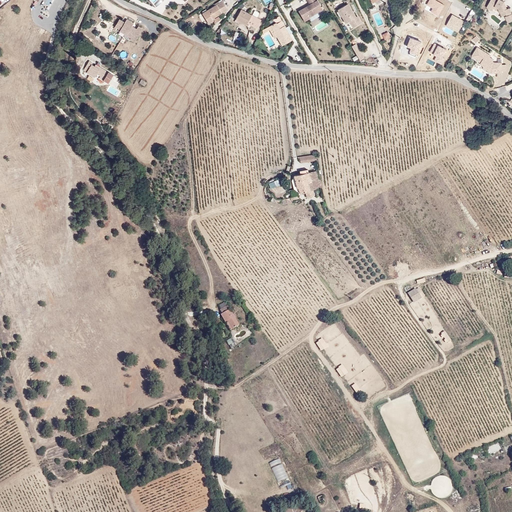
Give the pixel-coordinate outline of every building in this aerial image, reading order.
[(212,18),(227,8),(221,0),(201,14),(208,24),(214,20),(212,18)] [(315,0),(306,0),(309,4),(298,11),(304,21),(309,18),(308,17),(321,9),(316,0),(315,0)] [(503,2),(499,0),(490,0),(486,8),(492,12),(493,9),(494,7),(498,9),(499,13),(501,17),(506,15),(510,13),(509,9),(506,10),(504,10),(502,5),(503,3),(503,2)] [(346,4),(336,10),(340,17),(342,16),(346,23),(348,22),(352,28),(360,23),(356,17),(354,18),(346,4)] [(259,18),(247,13),(237,8),(232,20),(243,25),(245,22),(255,27),(259,18)] [(242,28),(243,25),(232,20),(230,23),(242,28)] [(138,42),(144,29),(140,26),(138,29),(133,27),(135,24),(128,21),(126,24),(120,21),(117,29),(122,31),(122,32),(134,38),(133,40),(138,42)] [(291,40),(281,21),(277,23),(276,22),(270,26),(274,33),(272,33),(275,39),(276,40),(277,40),(281,46),(291,40)] [(274,33),(270,26),(261,31),(260,32),(262,35),(269,32),(273,39),(275,39),(272,33),(274,33)] [(354,44),(350,46),(359,60),(363,58),(354,44)] [(480,65),(483,67),(488,70),(489,67),(492,69),(493,69),(495,69),(495,74),(501,74),(501,64),(494,64),(492,63),(494,61),(490,58),(487,57),(488,55),(476,48),(471,57),(481,63),(480,65)] [(96,79),(98,76),(108,83),(114,75),(101,67),(100,69),(93,65),(94,64),(89,61),(86,67),(89,69),(86,73),(96,79)] [(315,157),(314,152),(298,156),(299,161),(315,157)] [(320,187),(315,170),(294,175),(297,188),(299,189),(301,194),(310,191),(310,193),(319,187),(320,187)] [(268,182),(271,188),(280,184),(278,179),(268,182)] [(292,203),(292,200),(300,200),(299,196),(290,196),(290,198),(285,198),(286,204),(292,203)] [(414,303),(422,298),(416,289),(408,293),(414,303)] [(240,325),(229,305),(221,309),(223,313),(222,314),(226,321),(229,320),(234,329),(240,325)] [(445,332),(442,334),(449,343),(452,341),(445,332)] [(322,338),(318,340),(324,349),(328,347),(322,338)] [(342,364),(338,367),(344,375),(348,373),(342,364)] [(271,467),(282,463),(280,458),(269,462),(271,467)] [(272,468),(279,488),(290,484),(283,464),(272,468)]
